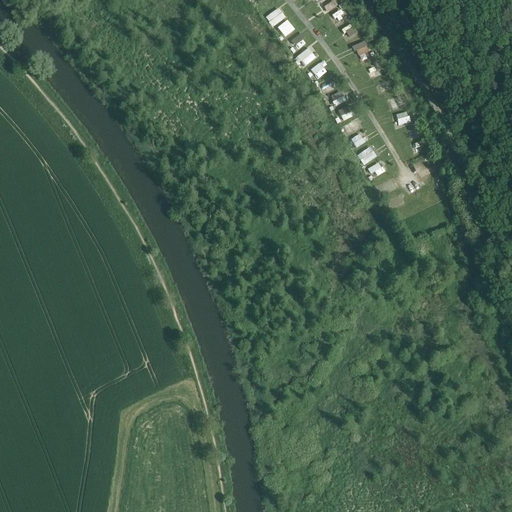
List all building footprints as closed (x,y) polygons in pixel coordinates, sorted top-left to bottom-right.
[(322,0),(327,11),(337,7),(334,0),(322,0)] [(278,8),(265,18),(272,28),(285,18),(278,8)] [(340,11),(332,15),(335,22),(343,19),(340,11)] [(277,28),(285,38),(295,30),(287,20),(277,28)] [(346,32),(348,37),(358,33),(356,27),(346,32)] [(297,49),(306,43),(301,35),(292,41),(297,49)] [(357,57),(370,51),(365,41),(352,46),(357,57)] [(308,71),(316,81),(327,72),(319,62),(308,71)] [(332,77),(320,84),(325,94),(338,87),(332,77)] [(348,95),(342,97),(341,93),(329,96),(332,107),(350,102),(348,95)] [(390,99),(393,108),(403,104),(400,95),(390,99)] [(343,121),(354,116),(350,106),(339,111),(343,121)] [(395,115),(399,126),(411,121),(407,111),(395,115)] [(415,154),(423,151),(419,141),(411,144),(415,154)] [(370,168),(375,177),(386,171),(381,162),(370,168)] [(382,186),(387,193),(395,189),(390,181),(382,186)]
